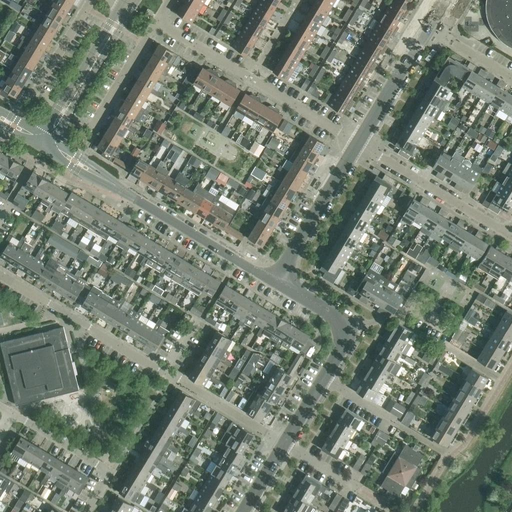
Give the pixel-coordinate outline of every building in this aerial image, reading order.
[(19,11),(22,7),(17,4),(17,1),(15,0),(13,0),(10,6),(19,11)] [(49,0),(49,1),(54,4),(52,5),(67,14),(72,5),(64,0),(49,0)] [(204,4),(197,0),(186,0),(184,5),(198,13),(204,4)] [(281,0),(280,0),(261,0),(261,1),(275,9),(281,0)] [(316,0),(313,7),(327,16),(333,6),(322,0),(316,0)] [(410,9),(408,8),(410,3),(405,0),(392,0),(390,3),(407,13),(410,9)] [(511,0),(486,0),(487,2),(486,15),(492,30),(498,38),(502,42),(506,45),(511,48),(511,0)] [(47,5),(51,7),(47,15),(61,23),(67,14),(52,5),(54,4),(49,1),(47,5)] [(275,9),(261,1),(255,10),(269,19),(275,9)] [(402,17),(404,18),(407,13),(390,3),(385,13),(399,21),(402,17)] [(178,14),(192,23),(198,13),(184,5),(178,14)] [(307,16),(321,25),(327,16),(313,7),(307,16)] [(151,18),(154,12),(148,9),(145,14),(151,18)] [(269,19),(255,10),(249,19),(264,28),(269,19)] [(399,27),(396,26),(399,21),(385,13),(379,22),(396,32),(399,27)] [(41,24),(56,33),(61,23),(47,15),(43,22),(38,19),(36,23),(40,26),(41,24)] [(321,25),(307,16),(301,25),(316,34),(321,25)] [(264,28),(249,19),(244,28),(258,37),(264,28)] [(391,35),(393,36),(396,32),(379,22),(374,31),(388,40),(391,35)] [(15,24),(11,31),(16,34),(20,27),(15,24)] [(36,33),(50,42),(56,33),(41,24),(40,26),(36,33)] [(316,34),(301,25),(296,35),(310,43),(316,34)] [(258,37),(244,28),(238,38),(253,46),(258,37)] [(387,46),(385,45),(388,40),(374,31),(368,40),(385,50),(387,46)] [(30,43),(44,51),(50,42),(36,33),(31,41),(27,38),(25,42),(29,45),(30,43)] [(310,43),(296,35),(290,44),(305,52),(310,43)] [(232,47),(247,56),(253,46),(238,38),(232,47)] [(380,54),(382,55),(385,50),(368,40),(362,50),(377,58),(380,54)] [(30,43),(29,45),(24,52),(39,61),(44,51),(30,43)] [(178,56),(160,44),(154,54),(172,65),(178,56)] [(305,52),(290,44),(285,53),(299,62),(305,52)] [(22,50),(17,58),(16,57),(13,60),(14,61),(18,63),(19,61),(33,70),(39,61),(24,52),(22,50)] [(376,64),(374,63),(377,58),(362,50),(357,59),(373,69),(376,64)] [(299,62),(285,53),(279,62),(293,71),(299,62)] [(172,65),(154,54),(148,63),(163,72),(164,70),(168,73),(172,65)] [(368,72),(371,73),(373,69),(357,59),(351,68),(366,77),(368,72)] [(453,73),(465,81),(466,82),(472,71),(473,71),(476,66),(470,62),(467,67),(456,60),(450,62),(453,73)] [(10,68),(13,70),(28,79),(33,70),(19,61),(18,63),(14,61),(10,68)] [(273,72),(292,83),(298,74),(293,71),(279,62),(273,72)] [(445,87),(445,86),(453,73),(450,62),(444,63),(437,74),(432,71),(429,77),(445,87)] [(161,74),(166,77),(168,73),(164,70),(163,72),(148,63),(142,73),(157,81),(161,74)] [(319,67),(316,64),(313,63),(310,68),(313,69),(312,70),(316,72),(319,67)] [(203,68),(193,84),(203,89),(214,71),(210,69),(206,70),(203,68)] [(365,83),(363,82),(366,77),(351,68),(346,77),(362,87),(365,83)] [(478,74),(473,71),(472,71),(466,82),(465,81),(462,87),(472,93),(485,71),(481,69),(478,74)] [(13,70),(9,78),(4,75),(2,79),(6,82),(8,80),(22,88),(28,79),(13,70)] [(219,77),(218,73),(214,71),(203,89),(212,95),(222,79),(219,77)] [(485,79),(488,73),(485,71),(472,93),(481,98),(490,82),(485,79)] [(157,81),(142,73),(137,82),(151,91),(153,89),(157,81)] [(357,91),(360,92),(362,87),(346,77),(340,87),(355,95),(357,91)] [(426,81),(432,84),(429,90),(445,99),(451,90),(445,86),(445,87),(429,77),(426,81)] [(229,80),(225,81),(222,79),(212,95),(221,101),(233,82),(229,80)] [(10,94),(16,98),(22,88),(8,80),(6,82),(0,92),(0,94),(7,99),(10,94)] [(499,80),(496,86),(490,82),(481,98),(490,104),(503,82),(499,80)] [(151,91),(137,82),(131,91),(146,100),(150,92),(154,95),(157,91),(153,89),(151,91)] [(240,90),(237,88),(236,84),(233,82),(221,101),(231,106),(240,90)] [(503,90),(507,84),(503,82),(490,104),(499,109),(509,93),(503,90)] [(354,101),(352,100),(355,95),(340,87),(335,96),(351,106),(354,101)] [(425,95),(420,92),(418,95),(439,108),(445,99),(429,90),(425,95)] [(146,100),(131,91),(126,101),(140,109),(141,107),(146,100)] [(511,95),(509,93),(499,109),(509,115),(511,109),(511,95)] [(249,95),(246,94),(236,109),(245,115),(257,97),(253,94),(249,95)] [(415,99),(421,103),(418,108),(434,118),(437,120),(443,111),(439,108),(418,95),(415,99)] [(346,109),(348,110),(351,106),(335,96),(329,105),(343,114),(346,109)] [(262,103),(261,99),(257,97),(245,115),(255,121),(264,105),(262,103)] [(140,109),(126,101),(120,110),(134,118),(139,111),(143,114),(145,110),(141,107),(140,109)] [(271,106),(267,107),(264,105),(255,121),(264,126),(275,108),(271,106)] [(280,114),(279,110),(275,108),(264,126),(273,132),(283,116),(280,114)] [(414,114),(409,110),(406,114),(428,127),(434,118),(418,108),(414,114)] [(134,118),(120,110),(114,119),(129,128),(130,126),(134,118)] [(404,118),(410,121),(406,127),(422,136),(428,127),(406,114),(404,118)] [(129,128),(114,119),(109,128),(123,137),(128,130),(132,132),(134,128),(130,126),(129,128)] [(452,120),(448,126),(455,130),(458,124),(452,120)] [(160,121),(156,128),(162,131),(166,125),(160,121)] [(478,131),(483,134),(487,129),(481,126),(478,131)] [(221,134),(226,136),(230,129),(226,127),(221,134)] [(403,132),(397,129),(395,132),(417,145),(422,136),(406,127),(403,132)] [(117,148),(121,151),(123,147),(119,144),(123,137),(109,128),(103,138),(118,146),(117,148)] [(488,130),(486,135),(492,139),(495,134),(488,130)] [(398,154),(408,160),(417,145),(395,132),(393,136),(399,140),(395,145),(401,149),(398,154)] [(325,144),(306,133),(300,143),(319,154),(325,144)] [(480,134),(477,139),(484,144),(487,138),(480,134)] [(241,135),(236,143),(240,145),(244,138),(245,137),(241,135)] [(104,151),(101,156),(120,167),(123,162),(112,156),(117,148),(118,146),(103,138),(97,147),(104,151)] [(244,138),(240,145),(244,148),(246,149),(250,142),(244,138)] [(276,150),(280,143),(273,139),(269,146),(276,150)] [(490,141),(486,146),(494,151),(498,146),(490,141)] [(300,153),(299,155),(313,163),(313,164),(315,165),(318,160),(316,159),(319,154),(300,143),(296,150),(300,153)] [(171,151),(179,156),(182,150),(175,146),(171,151)] [(262,151),(253,146),(250,151),(259,156),(262,151)] [(437,147),(434,153),(439,156),(442,150),(437,147)] [(289,161),(293,164),(308,172),(313,164),(313,163),(299,155),(300,153),(296,150),(289,161)] [(439,171),(435,177),(439,179),(452,157),(442,152),(439,157),(434,154),(428,164),(439,171)] [(0,177),(3,180),(6,175),(14,161),(5,155),(0,163),(0,177)] [(189,161),(198,167),(202,161),(192,156),(189,161)] [(443,181),(446,176),(452,179),(461,163),(452,157),(439,179),(443,181)] [(139,159),(133,169),(131,167),(125,164),(123,162),(120,167),(140,179),(149,165),(139,159)] [(128,159),(125,164),(131,167),(134,162),(128,159)] [(293,164),(289,161),(287,160),(283,167),(285,169),(282,172),(287,175),(288,173),(302,182),(308,172),(293,164)] [(15,181),(24,167),(14,161),(6,175),(15,181)] [(457,182),(454,188),(458,190),(472,166),(472,165),(471,163),(469,162),(468,161),(466,161),(464,161),(463,161),(461,163),(452,179),(457,182)] [(477,180),(483,169),(474,163),(472,166),(458,190),(461,192),(465,187),(475,193),(482,183),(477,180)] [(511,165),(508,163),(503,172),(508,175),(511,177),(511,165)] [(149,165),(140,179),(149,185),(158,171),(156,169),(149,165)] [(158,171),(149,185),(159,190),(167,176),(170,172),(163,168),(159,165),(156,169),(158,171)] [(211,167),(206,176),(214,181),(220,172),(211,167)] [(256,167),(251,175),(256,178),(261,170),(256,167)] [(33,172),(24,187),(34,193),(43,178),(33,172)] [(282,182),(296,191),(302,182),(288,173),(287,175),(282,182)] [(219,179),(226,183),(229,179),(222,174),(219,179)] [(395,181),(385,174),(382,179),(377,176),(373,182),(367,178),(365,182),(387,195),(395,181)] [(511,177),(508,175),(502,184),(511,190),(511,177)] [(167,176),(159,190),(168,196),(177,182),(175,181),(167,176)] [(177,182),(168,196),(177,202),(186,187),(190,181),(183,176),(181,179),(177,176),(175,181),(177,182)] [(43,198),(52,184),(43,178),(34,193),(43,198)] [(230,179),(227,184),(235,189),(239,184),(230,179)] [(291,200),(296,191),(282,182),(278,180),(273,187),(271,191),(275,194),(276,192),(291,200)] [(363,186),(368,189),(365,195),(381,204),(387,195),(365,182),(363,186)] [(52,204),(61,189),(52,184),(43,198),(41,202),(48,207),(52,209),(54,205),(52,204)] [(511,190),(502,184),(497,194),(511,202),(511,190)] [(195,193),(193,192),(186,187),(177,202),(187,207),(195,193)] [(195,193),(187,207),(196,213),(209,192),(201,187),(200,190),(196,188),(193,192),(195,193)] [(54,205),(62,209),(62,210),(64,207),(63,207),(71,195),(70,195),(61,189),(52,204),(54,205)] [(507,213),(510,207),(511,208),(511,202),(497,194),(491,190),(482,205),(498,214),(501,209),(507,213)] [(271,201),(285,210),(291,200),(276,192),(275,194),(271,191),(267,198),(271,201)] [(62,209),(61,211),(70,217),(82,198),(72,192),(70,195),(71,195),(63,207),(64,207),(62,210),(62,209)] [(221,197),(217,194),(216,196),(209,192),(196,213),(205,219),(214,204),(212,203),(214,199),(218,201),(219,200),(221,197)] [(362,200),(356,197),(354,201),(375,214),(381,204),(365,195),(362,200)] [(411,226),(413,221),(427,199),(423,197),(420,203),(409,196),(402,206),(407,209),(404,215),(401,220),(411,226)] [(79,223),(91,204),(82,198),(70,217),(79,223)] [(271,201),(267,198),(262,206),(260,210),(264,212),(265,210),(280,219),(285,210),(271,201)] [(214,204),(205,219),(214,224),(226,204),(219,200),(218,201),(214,199),(212,203),(214,204)] [(427,207),(430,202),(427,199),(413,221),(423,226),(432,211),(427,207)] [(352,204),(357,208),(354,213),(370,223),(375,214),(354,201),(352,204)] [(89,228),(100,209),(91,204),(79,223),(89,228)] [(227,225),(236,210),(226,204),(214,224),(235,236),(238,232),(227,225)] [(441,208),(438,214),(432,211),(423,226),(420,231),(430,236),(445,211),(441,208)] [(98,234),(109,215),(100,209),(89,228),(98,234)] [(260,219),(274,228),(280,219),(265,210),(264,212),(260,219)] [(446,218),(449,213),(445,211),(430,236),(438,242),(441,238),(451,222),(446,218)] [(351,219),(345,215),(343,219),(364,232),(370,223),(354,213),(351,219)] [(107,239),(110,235),(118,221),(109,215),(98,234),(107,239)] [(249,228),(253,231),(254,229),(268,237),(274,228),(260,219),(255,227),(251,224),(249,228)] [(340,223),(346,226),(343,232),(359,241),(364,232),(343,219),(340,223)] [(460,219),(456,225),(451,222),(441,238),(450,243),(464,222),(460,219)] [(119,240),(128,226),(118,221),(110,235),(119,240)] [(464,230),(467,224),(464,222),(450,243),(460,249),(469,233),(464,230)] [(130,228),(128,226),(119,240),(117,245),(124,249),(128,251),(130,247),(128,246),(137,232),(138,230),(132,226),(130,228)] [(248,238),(263,247),(268,237),(254,229),(253,231),(248,238)] [(388,234),(380,230),(377,236),(384,241),(388,234)] [(67,239),(70,235),(64,231),(61,236),(67,239)] [(478,231),(475,236),(469,233),(460,249),(468,254),(466,257),(467,258),(482,233),(478,231)] [(138,252),(146,237),(137,232),(128,246),(130,247),(138,252)] [(242,241),(245,236),(238,232),(235,236),(242,241)] [(339,237),(334,234),(332,238),(353,251),(359,241),(343,232),(339,237)] [(479,260),(488,244),(482,241),(486,235),(482,233),(467,258),(468,258),(470,255),(479,260)] [(9,235),(3,245),(6,247),(9,242),(10,242),(12,238),(9,235)] [(20,267),(28,253),(32,246),(25,242),(27,239),(23,237),(20,242),(24,244),(21,249),(19,248),(11,261),(20,267)] [(147,257),(156,243),(146,237),(138,252),(145,256),(143,260),(146,263),(149,259),(147,257)] [(329,241),(335,245),(332,250),(348,260),(353,251),(332,238),(329,241)] [(81,241),(78,245),(85,249),(88,245),(81,241)] [(17,247),(10,242),(9,242),(6,247),(5,249),(1,255),(11,261),(19,248),(21,249),(24,244),(20,242),(17,247)] [(144,267),(146,264),(153,268),(165,249),(156,243),(147,257),(149,259),(146,263),(143,260),(140,265),(144,267)] [(497,246),(495,249),(491,246),(478,267),(488,273),(503,249),(497,246)] [(93,248),(90,252),(96,256),(99,252),(93,248)] [(165,269),(174,254),(165,249),(153,268),(160,273),(161,272),(165,274),(167,270),(165,269)] [(507,255),(508,253),(503,249),(488,273),(498,279),(501,274),(511,258),(507,255)] [(80,250),(76,257),(85,263),(86,261),(89,256),(80,250)] [(328,256),(323,252),(320,256),(342,269),(348,260),(332,250),(328,256)] [(109,256),(100,251),(96,257),(105,263),(109,256)] [(35,258),(28,253),(20,267),(29,272),(37,259),(39,260),(42,255),(38,253),(35,258)] [(160,273),(158,276),(162,278),(164,275),(172,279),(183,260),(174,254),(165,269),(167,270),(165,274),(161,272),(160,273)] [(86,261),(99,269),(102,262),(98,260),(98,261),(89,256),(86,261)] [(109,256),(106,261),(112,264),(115,259),(109,256)] [(318,260),(324,263),(320,269),(325,272),(322,278),(333,284),(342,269),(320,256),(318,260)] [(46,265),(38,278),(48,284),(56,270),(60,263),(50,258),(46,265)] [(511,258),(501,274),(510,280),(511,277),(511,258)] [(37,259),(29,272),(38,278),(46,265),(39,260),(37,259)] [(184,280),(193,265),(192,265),(183,260),(172,279),(179,284),(179,283),(183,285),(186,281),(184,280)] [(60,263),(56,270),(48,284),(57,289),(65,276),(69,269),(60,263)] [(104,263),(99,271),(107,277),(112,268),(104,263)] [(179,283),(179,284),(190,290),(202,271),(197,268),(199,266),(194,263),(192,265),(193,265),(184,280),(186,281),(183,285),(179,283)] [(137,272),(129,267),(125,273),(133,278),(137,272)] [(362,294),(359,300),(362,302),(376,281),(375,281),(376,279),(377,279),(378,278),(378,277),(380,274),(370,268),(356,291),(362,294)] [(115,271),(110,279),(119,285),(121,282),(124,277),(115,271)] [(199,296),(202,291),(211,276),(202,271),(190,290),(199,296)] [(136,274),(133,279),(140,283),(143,279),(136,274)] [(366,305),(370,299),(375,302),(389,280),(380,274),(378,277),(378,278),(377,279),(376,279),(375,281),(376,281),(362,302),(366,305)] [(72,280),(65,276),(57,289),(66,295),(74,281),(76,283),(79,278),(75,275),(72,280)] [(212,297),(221,282),(211,276),(202,291),(212,297)] [(465,285),(467,282),(456,276),(454,279),(465,285)] [(75,300),(79,294),(83,296),(88,286),(85,285),(86,282),(79,277),(79,278),(76,283),(74,281),(66,295),(75,300)] [(133,282),(124,277),(121,282),(130,288),(133,282)] [(381,306),(377,311),(381,314),(397,287),(398,286),(389,280),(375,302),(381,306)] [(164,291),(155,285),(152,290),(161,296),(164,291)] [(226,285),(215,303),(225,309),(227,306),(235,291),(226,285)] [(350,285),(346,292),(353,296),(357,289),(350,285)] [(86,298),(82,304),(91,310),(99,297),(101,298),(104,293),(93,286),(92,289),(88,286),(83,296),(86,298)] [(388,310),(394,314),(397,308),(401,310),(407,300),(397,294),(400,289),(397,287),(381,314),(385,316),(388,310)] [(143,289),(140,294),(145,298),(148,292),(143,289)] [(236,311),(245,297),(235,291),(227,306),(236,311)] [(99,297),(91,310),(101,316),(112,297),(104,293),(101,298),(99,297)] [(168,293),(165,298),(170,301),(173,296),(168,293)] [(476,299),(483,304),(486,298),(479,294),(476,299)] [(176,305),(179,299),(173,296),(170,301),(176,305)] [(112,297),(101,316),(110,321),(118,308),(120,309),(123,304),(119,302),(112,297)] [(245,317),(254,302),(245,297),(236,311),(243,316),(241,320),(245,322),(247,318),(245,317)] [(162,300),(159,305),(164,308),(167,303),(162,300)] [(251,328),(254,322),(263,308),(254,302),(245,317),(247,318),(245,322),(241,320),(238,324),(242,327),(244,323),(251,328)] [(197,310),(194,314),(200,317),(205,308),(201,306),(200,307),(195,303),(192,308),(197,310)] [(118,308),(110,321),(119,327),(127,314),(120,309),(118,308)] [(264,328),(272,314),(263,308),(254,322),(262,327),(259,331),(263,333),(266,329),(264,328)] [(511,313),(507,311),(501,321),(511,327),(511,313)] [(127,314),(119,327),(128,332),(136,319),(138,320),(141,315),(137,313),(134,318),(127,314)] [(186,314),(182,319),(189,323),(192,317),(186,314)] [(269,338),(273,333),(282,319),(272,314),(264,328),(266,329),(263,333),(259,331),(257,335),(260,338),(263,334),(269,338)] [(467,314),(464,319),(468,321),(475,326),(478,320),(471,316),(467,314)] [(136,319),(128,332),(138,338),(146,325),(138,320),(136,319)] [(291,325),(282,319),(273,333),(269,338),(269,339),(277,343),(278,342),(281,345),(284,340),(282,339),(291,325)] [(511,339),(511,327),(501,321),(495,330),(511,340),(511,339)] [(414,333),(397,323),(395,327),(392,333),(407,343),(414,333)] [(146,325),(138,338),(147,344),(155,330),(157,331),(160,327),(156,324),(153,329),(146,325)] [(288,350),(291,345),(300,330),(291,325),(282,339),(284,340),(281,345),(278,342),(277,343),(275,347),(279,349),(281,345),(288,350)] [(156,349),(160,343),(167,331),(160,326),(160,327),(157,331),(155,330),(147,344),(156,349)] [(79,390),(76,377),(72,360),(64,327),(50,331),(2,343),(1,343),(15,403),(16,406),(38,400),(79,390)] [(469,334),(458,328),(455,333),(466,339),(469,334)] [(311,344),(307,341),(310,336),(300,330),(291,345),(306,353),(311,344)] [(511,346),(509,345),(511,340),(495,330),(489,340),(508,352),(511,346)] [(225,337),(225,336),(218,332),(212,341),(230,352),(236,343),(227,337),(225,337)] [(388,340),(387,339),(385,343),(402,353),(406,355),(412,346),(407,343),(392,333),(388,340)] [(452,338),(462,344),(466,339),(455,333),(452,338)] [(502,356),(505,357),(508,352),(489,340),(483,350),(500,360),(502,356)] [(231,353),(230,352),(212,341),(207,351),(221,359),(219,361),(224,364),(227,360),(226,360),(231,353)] [(383,346),(384,347),(380,353),(396,362),(402,353),(385,343),(383,346)] [(251,352),(247,349),(241,359),(245,361),(251,352)] [(500,366),(497,364),(500,360),(483,350),(477,360),(496,372),(500,366)] [(221,359),(207,351),(201,360),(215,368),(219,361),(221,359)] [(376,359),(375,359),(373,362),(390,372),(396,362),(380,353),(376,359)] [(303,357),(299,354),(294,362),(299,365),(303,357)] [(240,358),(234,367),(240,371),(242,366),(245,361),(241,359),(240,358)] [(215,368),(201,360),(195,369),(209,378),(208,380),(213,383),(216,379),(211,376),(215,368)] [(287,373),(278,367),(277,369),(273,366),(268,374),(272,376),(272,377),(286,386),(299,365),(294,362),(287,373)] [(371,366),(372,366),(368,372),(384,382),(390,372),(373,362),(371,366)] [(485,384),(488,386),(491,380),(472,368),(466,378),(482,388),(485,384)] [(190,379),(196,383),(197,382),(204,387),(208,380),(209,378),(195,369),(190,379)] [(364,379),(363,378),(361,382),(378,392),(384,382),(368,372),(364,379)] [(240,375),(237,380),(243,383),(246,378),(240,375)] [(266,386),(280,395),(286,386),(272,377),(271,378),(267,375),(263,382),(261,386),(265,388),(266,386)] [(483,394),(480,392),(482,388),(466,378),(460,388),(479,400),(483,394)] [(260,385),(255,392),(272,403),(277,406),(280,401),(278,399),(280,395),(266,386),(265,388),(261,386),(263,382),(259,379),(256,383),(260,385)] [(359,385),(360,386),(356,392),(372,402),(378,392),(361,382),(359,385)] [(223,398),(228,389),(225,387),(220,397),(223,398)] [(479,400),(460,388),(454,398),(471,408),(474,403),(476,405),(479,400)] [(189,396),(182,391),(176,401),(190,409),(189,411),(194,414),(196,410),(201,403),(189,396)] [(254,392),(248,401),(269,413),(272,408),(270,407),(272,403),(255,392),(254,392)] [(471,414),(468,412),(471,408),(454,398),(448,408),(467,419),(471,414)] [(390,399),(387,405),(392,408),(395,403),(390,399)] [(185,419),(189,411),(190,409),(176,401),(171,410),(185,419)] [(248,401),(242,410),(261,422),(264,417),(266,418),(269,413),(248,401)] [(392,408),(390,413),(395,416),(401,405),(396,402),(395,403),(392,408)] [(400,419),(406,409),(401,405),(395,416),(400,419)] [(461,423),(464,425),(467,419),(448,408),(442,417),(459,427),(461,423)] [(185,419),(171,410),(165,419),(179,428),(178,430),(183,433),(185,429),(180,426),(185,419)] [(361,419),(345,410),(341,416),(339,419),(355,429),(361,419)] [(414,416),(408,412),(405,417),(411,420),(414,416)] [(222,416),(217,413),(212,423),(216,425),(217,426),(222,416)] [(459,433),(456,432),(459,427),(442,417),(437,427),(456,439),(459,433)] [(178,430),(179,428),(165,419),(159,429),(174,437),(178,430)] [(337,423),(333,429),(349,439),(355,429),(339,419),(337,423)] [(226,432),(248,444),(254,435),(232,422),(226,432)] [(431,437),(447,447),(450,443),(452,444),(456,439),(437,427),(431,437)] [(204,436),(209,439),(214,431),(208,428),(204,436)] [(174,437),(159,429),(154,438),(168,446),(167,448),(172,451),(174,447),(169,444),(174,437)] [(330,436),(329,435),(327,439),(343,449),(349,439),(333,429),(330,436)] [(378,443),(384,433),(379,430),(373,440),(378,443)] [(226,444),(228,446),(228,445),(242,454),(248,444),(226,432),(221,441),(226,444)] [(378,443),(383,446),(389,436),(384,433),(378,443)] [(16,445),(9,457),(18,463),(21,458),(30,444),(20,438),(19,439),(17,443),(16,445)] [(167,448),(168,446),(154,438),(148,447),(162,456),(167,459),(172,451),(167,448)] [(321,449),(337,459),(343,449),(327,439),(325,442),(325,443),(321,449)] [(21,458),(28,462),(30,463),(39,449),(30,444),(21,458)] [(244,455),(242,454),(228,445),(228,446),(222,455),(238,465),(244,455)] [(399,456),(394,453),(388,462),(402,471),(415,450),(413,449),(406,445),(399,456)] [(415,445),(413,449),(415,450),(402,471),(416,479),(422,470),(417,467),(424,456),(417,452),(419,447),(415,445)] [(162,456),(148,447),(143,456),(157,465),(156,467),(160,470),(163,466),(158,463),(162,456)] [(40,469),(48,455),(39,449),(30,463),(28,462),(25,467),(29,469),(32,465),(40,469)] [(49,475),(57,461),(48,455),(40,469),(47,473),(49,475)] [(234,473),(234,472),(238,465),(222,455),(217,464),(233,474),(234,473)] [(151,474),(156,467),(157,465),(143,456),(137,466),(151,474)] [(352,468),(358,471),(364,461),(359,458),(352,468)] [(58,480),(67,466),(57,461),(49,475),(47,473),(44,478),(48,481),(51,476),(58,480)] [(381,486),(388,490),(390,491),(402,471),(388,462),(382,472),(387,475),(381,486)] [(366,463),(360,473),(365,476),(372,466),(366,463)] [(232,476),(233,474),(217,464),(211,473),(227,483),(232,476)] [(67,486),(76,472),(67,466),(58,480),(55,485),(62,489),(65,485),(67,486)] [(151,474),(137,466),(132,475),(146,483),(144,485),(149,488),(152,484),(147,481),(151,474)] [(405,486),(410,489),(414,483),(416,479),(402,471),(390,491),(388,490),(385,495),(389,497),(392,493),(399,497),(405,486)] [(85,477),(76,472),(67,486),(65,485),(62,489),(66,492),(68,489),(79,495),(85,485),(82,483),(85,477)] [(223,491),(227,483),(211,473),(205,483),(222,493),(223,491)] [(15,484),(0,474),(0,488),(4,491),(9,493),(15,484)] [(140,493),(144,485),(146,483),(132,475),(126,484),(140,493)] [(302,482),(301,481),(299,485),(316,495),(322,485),(306,475),(302,482)] [(181,487),(175,483),(172,488),(178,492),(181,487)] [(220,494),(221,495),(222,493),(205,483),(200,492),(216,502),(220,494)] [(120,493),(139,504),(144,495),(140,493),(126,484),(120,493)] [(297,488),(298,489),(294,495),(310,505),(316,495),(299,485),(297,488)] [(172,500),(177,492),(178,492),(172,488),(166,497),(172,500)] [(50,493),(45,490),(42,496),(47,499),(50,493)] [(28,491),(22,501),(25,503),(28,499),(31,494),(28,491)] [(159,491),(154,501),(159,504),(165,495),(159,491)] [(212,509),(211,509),(216,502),(200,492),(194,501),(211,511),(212,509)] [(331,504),(336,507),(342,497),(337,494),(331,504)] [(290,501),(289,501),(287,504),(300,511),(309,511),(313,507),(310,505),(294,495),(290,501)] [(131,511),(134,507),(118,497),(112,506),(111,506),(120,511),(131,511)] [(339,509),(344,511),(350,502),(345,499),(339,509)] [(210,511),(211,511),(194,501),(189,510),(191,511),(210,511)]
